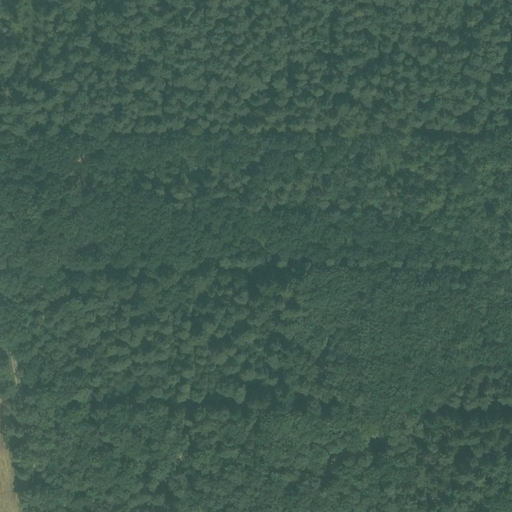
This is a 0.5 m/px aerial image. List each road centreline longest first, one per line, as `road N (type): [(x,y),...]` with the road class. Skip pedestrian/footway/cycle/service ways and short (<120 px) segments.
road 1 (track): [(511,257),(14,257),(0,264)]
road 2 (unclassified): [(42,511),(0,291)]
